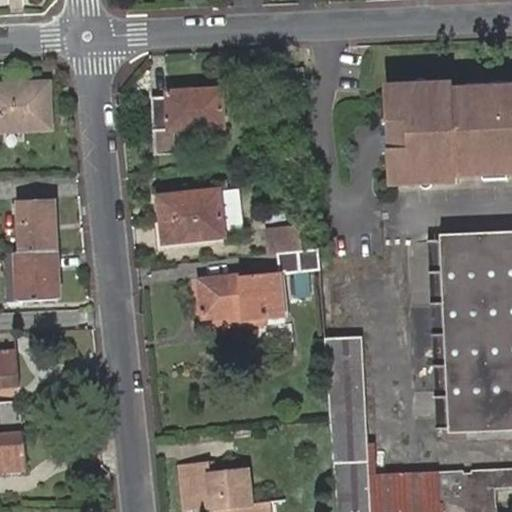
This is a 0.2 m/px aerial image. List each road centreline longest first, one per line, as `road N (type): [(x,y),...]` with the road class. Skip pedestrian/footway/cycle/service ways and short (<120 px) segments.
road 1 (residential): [(135,511),(92,33)]
road 2 (residential): [(92,33),(511,15)]
road 3 (unknown): [(306,24),(341,218)]
